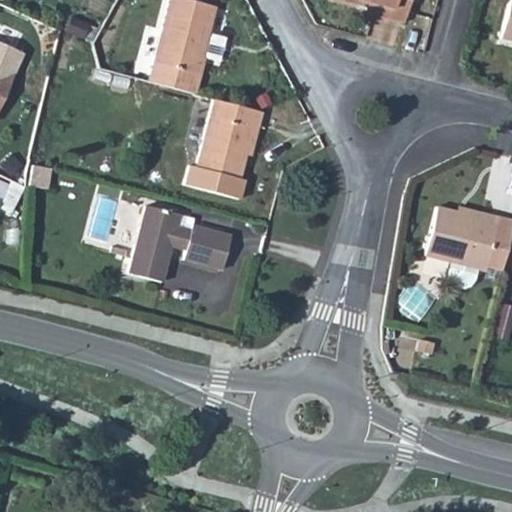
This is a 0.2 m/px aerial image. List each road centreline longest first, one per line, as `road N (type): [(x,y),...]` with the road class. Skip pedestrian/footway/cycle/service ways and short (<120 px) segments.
road 1 (secondary): [(275,414),(126,362),(0,330)]
road 2 (residential): [(323,381),(368,193),(371,148)]
road 3 (secondary): [(511,473),(346,421)]
